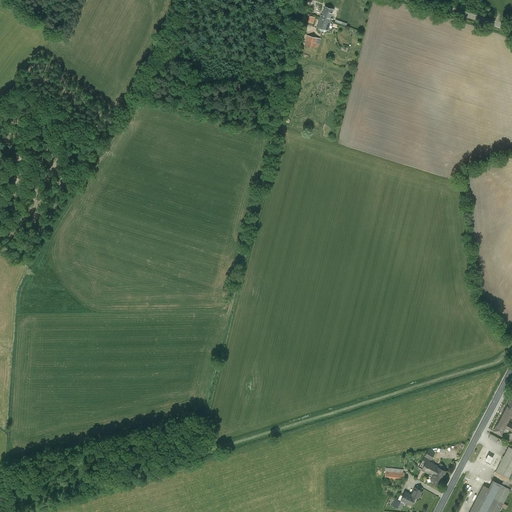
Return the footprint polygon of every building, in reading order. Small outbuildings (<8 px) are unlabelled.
[(321,15),(320,18),(331,21),(332,19),(330,18),(333,9),(325,7),(322,16),(321,15)] [(331,21),(320,18),(317,27),(328,30),(331,21)] [(307,35),(306,40),(319,44),(321,39),(307,35)] [(306,40),(305,46),(318,49),(319,44),(306,40)] [(511,414),(504,410),(501,415),(509,419),(510,417),(511,414)] [(509,419),(501,415),(499,420),(506,424),(508,422),(509,419)] [(506,424),(499,420),(496,426),(504,430),(505,427),(506,424)] [(504,430),(496,426),(493,430),(501,434),(504,430)] [(511,447),(508,446),(495,471),(496,471),(494,475),(503,479),(501,484),(504,486),(510,489),(511,485),(511,447)] [(429,449),(424,457),(430,460),(435,452),(429,449)] [(493,457),(488,455),(485,461),(490,463),(493,457)] [(436,465),(429,462),(430,460),(424,457),(423,459),(425,460),(422,465),(420,464),(418,467),(429,473),(427,478),(426,477),(426,478),(427,479),(426,480),(438,486),(446,470),(436,465)] [(403,469),(385,468),(385,477),(404,479),(404,473),(403,472),(403,469)] [(489,487),(484,485),(469,511),(497,511),(510,489),(504,486),(501,484),(493,480),(489,487)] [(415,487),(411,495),(416,497),(418,499),(422,491),(415,487)] [(411,495),(405,492),(401,500),(412,505),(416,497),(411,495)]
